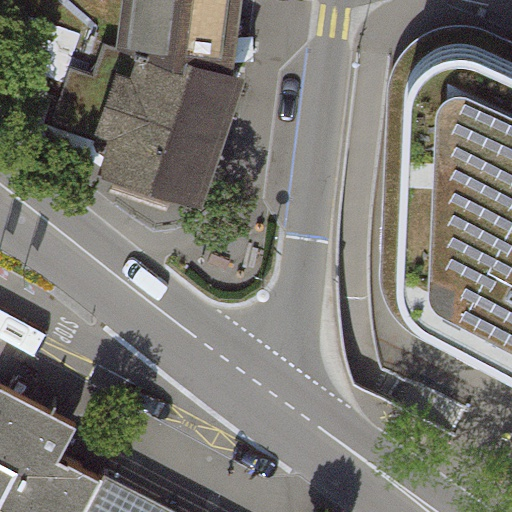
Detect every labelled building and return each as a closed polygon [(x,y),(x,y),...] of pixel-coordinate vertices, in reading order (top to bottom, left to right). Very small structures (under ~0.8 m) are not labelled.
[(0,0),(0,23),(83,54),(92,27),(119,37),(124,0),(0,0)] [(124,0),(119,37),(229,74),(237,0),(124,0)] [(237,76),(229,74),(119,37),(92,27),(83,54),(64,107),(119,126),(108,157),(201,186),(237,76)] [(410,83),(401,268),(402,280),(408,294),(415,304),(425,311),(511,357),(511,48),(484,37),(468,34),(453,35),(437,40),(422,53),(413,67),(410,83)] [(0,486),(0,506),(11,511),(82,511),(101,475),(58,453),(62,445),(69,431),(71,427),(75,419),(48,405),(18,390),(2,382),(0,384),(0,442),(18,452),(0,486)] [(0,486),(18,452),(0,442),(0,486)] [(187,511),(105,468),(101,475),(82,511),(187,511)]
